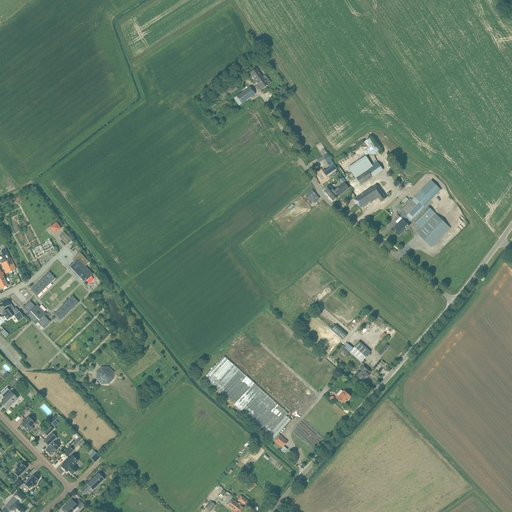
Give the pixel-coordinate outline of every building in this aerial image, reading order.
[(250,73),(256,82),(262,78),(261,77),(262,77),(256,68),(250,73)] [(261,77),(262,78),(256,82),(254,84),(258,89),(260,88),(262,89),(268,85),(266,82),(269,80),(265,75),(262,77),(261,77)] [(226,90),(229,95),(230,94),(230,93),(233,92),(238,88),(234,83),(229,86),(230,89),(228,90),(227,89),(226,90)] [(236,97),(238,100),(241,104),(255,94),(250,87),(236,97)] [(209,99),(205,94),(201,97),(204,102),(209,99)] [(373,155),(379,151),(370,138),(365,141),(369,147),(364,151),(367,155),(371,152),(373,155)] [(325,149),(322,151),(324,156),(318,159),(319,162),(329,156),(325,149)] [(368,170),(356,178),(361,185),(383,170),(377,161),(372,165),(373,166),(368,170)] [(326,170),(325,171),(327,174),(335,168),(336,169),(337,169),(334,164),(330,167),(326,170)] [(401,210),(404,213),(411,220),(441,190),(431,181),(412,200),(410,198),(408,199),(410,201),(401,210)] [(330,185),(325,190),(324,190),(333,201),(349,188),(344,182),(334,190),(330,185)] [(381,202),(385,199),(386,199),(376,184),(358,196),(354,198),(360,208),(370,202),(371,203),(378,198),(381,202)] [(308,194),(305,196),(310,201),(309,201),(308,202),(310,204),(312,203),(313,202),(314,203),(320,198),(314,191),(309,196),(308,194)] [(431,247),(450,228),(429,207),(414,222),(421,229),(417,233),(431,247)] [(407,224),(411,220),(404,213),(400,217),(402,219),(393,229),(396,231),(395,232),(399,235),(405,229),(409,225),(407,224)] [(56,224),(51,228),(55,233),(60,229),(56,224)] [(59,236),(66,243),(71,238),(64,231),(59,236)] [(40,246),(32,249),(36,258),(54,249),(50,240),(40,246)] [(5,249),(0,251),(4,259),(8,266),(3,268),(6,272),(15,268),(11,259),(10,259),(5,249)] [(78,259),(69,267),(85,283),(93,274),(78,259)] [(56,279),(49,272),(31,290),(37,297),(38,296),(37,296),(42,292),(55,279),(56,279)] [(5,275),(4,275),(0,277),(0,287),(1,289),(9,285),(5,276),(5,275)] [(72,296),(65,303),(54,314),(54,313),(60,320),(79,303),(72,296)] [(44,316),(46,314),(37,305),(35,307),(30,301),(30,300),(23,307),(29,313),(26,315),(35,324),(38,322),(43,328),(50,321),(44,316)] [(8,309),(2,313),(7,320),(13,316),(14,315),(18,321),(24,317),(16,307),(14,309),(11,304),(10,304),(6,306),(8,309)] [(331,330),(343,340),(348,335),(336,324),(331,330)] [(350,352),(358,359),(361,362),(371,352),(359,342),(350,352)] [(349,343),(342,351),(347,355),(354,348),(349,343)] [(204,378),(273,440),(278,434),(291,420),(286,416),(288,413),(224,356),(204,378)] [(357,376),(360,378),(364,382),(370,375),(369,374),(371,371),(364,364),(360,369),(362,371),(357,376)] [(97,372),(97,379),(101,384),(108,384),(113,379),(113,372),(108,367),(101,367),(97,372)] [(0,403),(6,410),(18,399),(7,388),(0,394),(3,397),(4,397),(5,398),(2,401),(1,402),(0,403)] [(337,398),(340,400),(344,404),(351,396),(344,390),(343,391),(341,390),(337,394),(339,396),(337,398)] [(30,415),(21,425),(27,431),(29,433),(34,428),(32,426),(35,423),(31,420),(33,418),(30,415)] [(49,447),(45,451),(50,456),(51,455),(52,456),(55,453),(54,452),(60,447),(55,442),(57,439),(56,438),(56,437),(52,433),(43,441),(49,447)] [(278,434),(273,440),(282,448),(287,442),(278,434)] [(63,453),(67,457),(73,450),(70,447),(63,453)] [(241,455),(246,459),(251,453),(249,451),(250,449),(247,447),(245,448),(246,449),(241,455)] [(72,456),(61,467),(66,472),(68,471),(72,475),(77,470),(73,466),(78,462),(72,456)] [(13,473),(18,477),(27,469),(22,464),(19,467),(18,466),(15,469),(16,470),(13,473)] [(98,473),(87,484),(88,486),(91,489),(93,491),(104,479),(98,473)] [(34,476),(25,484),(29,489),(32,486),(33,487),(36,485),(35,483),(38,481),(34,476)] [(6,505),(2,511),(3,511),(24,511),(25,511),(18,506),(21,502),(21,503),(23,500),(24,499),(17,493),(14,496),(17,499),(9,508),(6,505)] [(243,511),(245,509),(243,507),(244,505),(245,506),(248,502),(241,496),(238,500),(239,501),(241,503),(235,511),(234,511),(243,511)] [(75,503),(71,499),(61,509),(63,511),(65,511),(66,511),(72,511),(77,507),(80,509),(84,505),(79,499),(75,503)] [(237,503),(232,499),(227,506),(235,511),(241,503),(239,501),(237,503)] [(215,505),(210,501),(205,506),(210,511),(215,505)]
